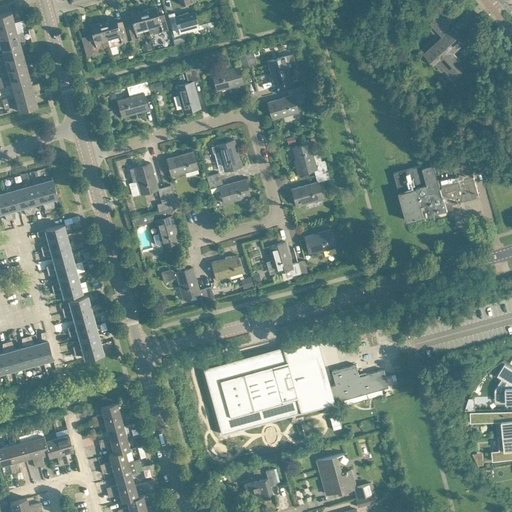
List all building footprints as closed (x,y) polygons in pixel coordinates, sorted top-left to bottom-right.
[(158,17),(155,7),(143,10),(147,27),(149,35),(168,30),(164,15),(158,17)] [(466,42),(452,26),(459,19),(449,8),(443,14),(441,12),(429,22),(442,36),(423,53),(433,65),(437,61),(453,80),(471,64),(465,58),(461,61),(454,53),(466,42)] [(147,27),(143,10),(130,13),(133,24),(128,25),(132,40),(144,36),(141,28),(147,27)] [(0,14),(0,25),(15,22),(12,11),(0,14)] [(198,26),(194,11),(175,17),(174,12),(168,14),(174,35),(187,32),(186,30),(198,26)] [(116,23),(115,18),(102,21),(109,46),(127,41),(122,22),(116,23)] [(109,46),(102,21),(90,25),(92,35),(81,38),(86,56),(104,51),(103,48),(109,46)] [(0,37),(18,32),(15,22),(0,25),(0,37)] [(22,31),(18,32),(0,37),(0,44),(1,48),(20,43),(25,41),(22,31)] [(23,53),(20,43),(1,48),(4,58),(23,53)] [(26,63),(23,53),(4,58),(7,69),(26,63)] [(249,66),(245,53),(238,55),(242,68),(249,66)] [(285,56),(268,60),(275,86),(289,82),(291,88),(304,85),(302,78),(292,81),(290,75),(294,74),(293,68),(296,67),(292,54),(285,56)] [(29,74),(26,63),(7,69),(10,79),(29,74)] [(238,66),(212,73),(217,90),(243,83),(238,66)] [(200,107),(197,94),(193,81),(199,79),(196,67),(185,70),(188,82),(176,86),(179,95),(174,97),(177,108),(182,107),(183,111),(200,107)] [(32,84),(29,74),(10,79),(13,90),(32,84)] [(144,95),(149,94),(150,93),(147,81),(127,86),(129,96),(117,99),(122,116),(148,109),(144,95)] [(35,95),(32,84),(13,90),(15,100),(35,95)] [(294,99),(306,95),(304,85),(291,88),(292,94),(267,101),(272,119),(298,111),(294,99)] [(38,106),(35,95),(15,100),(18,111),(38,106)] [(211,146),(213,153),(219,151),(224,170),(241,165),(234,139),(217,144),(217,145),(211,146)] [(313,169),(315,175),(328,172),(324,160),(321,161),(318,153),(312,154),(309,142),(292,147),(297,164),(294,164),(297,173),(313,169)] [(192,151),(167,158),(171,175),(197,168),(192,151)] [(479,197),(472,172),(467,152),(452,156),(453,159),(423,167),(422,165),(394,172),(407,221),(447,210),(446,203),(450,202),(450,204),(479,197)] [(158,188),(151,162),(130,168),(133,181),(129,183),(132,195),(157,188),(158,188)] [(221,179),(219,173),(219,172),(206,176),(208,182),(221,179)] [(317,181),(329,178),(328,172),(315,175),(317,181),(292,188),(296,205),(322,198),(317,181)] [(57,196),(52,178),(43,181),(50,207),(54,206),(53,197),(57,196)] [(249,195),(245,179),(222,185),(221,179),(208,182),(211,192),(220,190),(224,203),(249,195)] [(50,207),(43,181),(33,184),(38,201),(42,200),(46,208),(50,207)] [(38,201),(33,184),(24,186),(31,213),(35,212),(34,202),(38,201)] [(174,197),(170,184),(164,186),(170,208),(176,207),(180,206),(177,196),(174,197)] [(31,213),(24,186),(14,189),(18,207),(22,205),(26,214),(31,213)] [(161,201),(156,202),(159,211),(170,208),(164,186),(158,188),(157,188),(161,201)] [(18,207),(14,189),(4,192),(11,218),(16,217),(15,208),(18,207)] [(11,218),(4,192),(0,192),(0,211),(3,211),(7,220),(11,218)] [(172,215),(176,207),(170,208),(159,211),(132,219),(133,225),(155,219),(158,232),(154,233),(153,235),(155,242),(156,244),(158,245),(160,245),(162,245),(179,240),(172,215)] [(66,234),(63,224),(36,231),(38,236),(47,235),(48,239),(66,234)] [(304,236),(309,253),(323,249),(325,255),(337,251),(330,229),(304,236)] [(68,243),(66,234),(48,239),(49,242),(41,246),(42,251),(68,243)] [(292,263),(288,249),(285,241),(268,246),(276,272),(283,270),(285,278),(301,274),(298,262),(292,263)] [(71,253),(68,243),(42,251),(43,255),(52,254),(53,258),(71,253)] [(74,262),(71,253),(53,258),(54,262),(46,266),(47,270),(74,262)] [(212,261),(216,278),(242,271),(237,254),(212,261)] [(303,260),(298,262),(301,274),(307,272),(303,260)] [(76,272),(74,262),(47,270),(48,274),(58,273),(59,277),(76,272)] [(199,289),(195,275),(192,266),(175,271),(171,268),(161,271),(163,281),(177,277),(183,297),(199,293),(201,302),(208,300),(205,287),(199,289)] [(79,282),(76,272),(59,277),(60,281),(51,285),(53,289),(79,282)] [(82,291),(79,282),(53,289),(54,293),(63,293),(64,296),(82,291)] [(214,298),(211,285),(205,287),(208,300),(214,298)] [(89,304),(87,294),(69,299),(70,304),(62,307),(63,311),(89,304)] [(92,314),(89,304),(63,311),(64,316),(73,315),(74,319),(92,314)] [(95,323),(92,314),(74,319),(75,323),(67,326),(68,331),(95,323)] [(97,333),(95,324),(95,323),(68,331),(70,335),(79,334),(80,338),(97,333)] [(42,341),(38,342),(43,360),(53,357),(46,331),(41,332),(42,341)] [(100,343),(97,333),(80,338),(81,342),(72,346),(74,350),(100,343)] [(43,360),(38,342),(34,343),(31,335),(26,336),(31,356),(33,363),(43,360)] [(31,356),(26,336),(22,337),(23,346),(18,348),(21,356),(23,365),(33,363),(31,356)] [(204,368),(204,369),(222,432),(331,402),(326,385),(322,386),(314,356),(318,355),(313,338),(306,340),(266,351),(254,354),(204,368)] [(21,356),(18,348),(15,349),(11,340),(6,341),(10,356),(13,368),(23,365),(21,356)] [(13,368),(10,356),(6,341),(2,342),(3,352),(0,352),(0,356),(4,371),(13,368)] [(103,353),(100,343),(74,350),(75,354),(84,354),(85,358),(103,353)] [(335,383),(330,385),(334,401),(388,386),(383,369),(359,376),(355,364),(332,370),(334,378),(333,378),(335,383)] [(511,368),(509,366),(502,378),(511,384),(505,394),(507,402),(511,400),(511,368)] [(120,413),(117,401),(101,406),(103,413),(92,416),(93,421),(120,413)] [(511,410),(470,411),(470,422),(502,421),(503,435),(511,434),(511,410)] [(124,425),(120,413),(93,421),(94,425),(105,422),(107,429),(124,425)] [(127,437),(124,425),(107,429),(109,436),(98,439),(99,444),(127,437)] [(73,450),(68,433),(56,436),(64,464),(69,463),(66,452),(73,450)] [(511,434),(503,435),(498,435),(499,450),(494,450),(492,451),(493,461),(511,458),(511,434)] [(45,439),(44,435),(32,438),(40,465),(44,464),(41,453),(48,451),(45,439)] [(56,436),(45,439),(48,451),(49,456),(56,454),(59,465),(64,464),(56,436)] [(130,448),(127,437),(99,444),(100,449),(112,446),(113,452),(113,453),(125,449),(125,450),(130,448)] [(40,465),(32,438),(21,441),(26,458),(32,456),(35,467),(40,465)] [(26,458),(21,441),(9,444),(17,472),(21,470),(18,460),(26,458)] [(17,472),(9,444),(0,446),(0,456),(2,464),(9,462),(12,473),(17,472)] [(128,461),(125,450),(125,449),(113,453),(113,452),(109,453),(111,461),(100,464),(101,469),(128,461)] [(339,492),(346,490),(356,487),(358,497),(374,493),(371,483),(356,487),(351,470),(346,471),(346,470),(341,472),(336,455),(317,460),(326,493),(338,490),(339,492)] [(133,460),(128,461),(101,469),(102,473),(113,470),(115,477),(131,472),(136,471),(133,460)] [(246,487),(244,487),(245,490),(246,489),(249,500),(272,494),(270,486),(278,483),(274,468),(266,470),(268,477),(245,484),(246,487)] [(135,484),(132,473),(131,472),(115,477),(117,484),(106,487),(108,491),(135,484)] [(138,496),(138,495),(135,484),(108,491),(109,496),(120,493),(122,501),(127,499),(138,496)] [(278,499),(286,496),(283,488),(275,491),(278,499)] [(124,511),(146,506),(143,494),(138,495),(138,496),(127,499),(129,506),(117,509),(118,511),(124,511)] [(356,500),(355,500),(357,508),(374,503),(372,494),(355,499),(356,500)] [(29,505),(27,497),(11,502),(13,511),(20,511),(42,506),(40,502),(29,505)]
